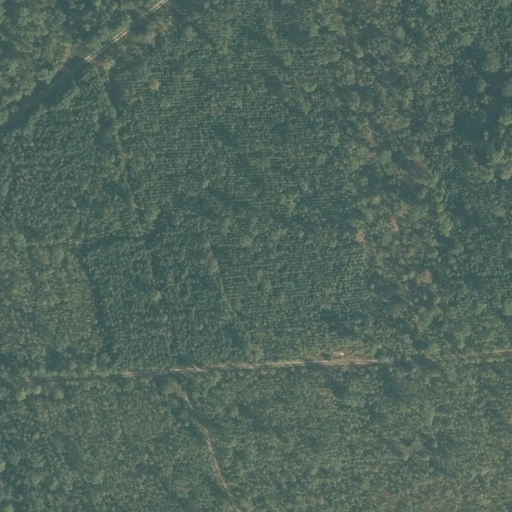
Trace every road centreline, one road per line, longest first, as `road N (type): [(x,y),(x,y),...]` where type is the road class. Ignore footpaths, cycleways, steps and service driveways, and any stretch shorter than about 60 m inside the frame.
road 1 (track): [(0,382),(511,353)]
road 2 (track): [(163,0),(0,126)]
